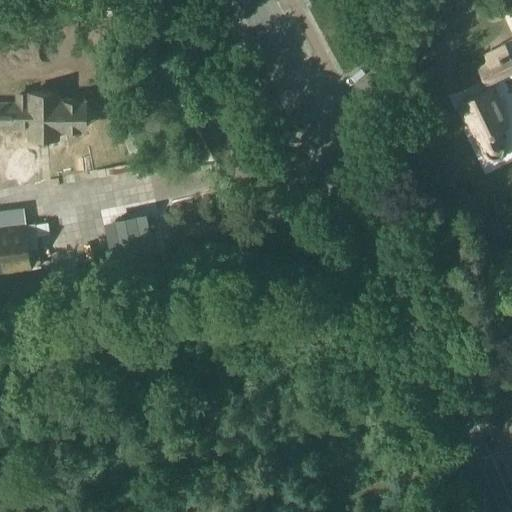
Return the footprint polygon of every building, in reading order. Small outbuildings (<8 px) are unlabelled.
[(484,65),(491,79),(505,72),(511,68),(511,55),(507,46),(506,44),(490,52),(494,59),(484,64),(484,65)] [(465,102),(486,148),(488,153),(491,157),(496,160),(501,158),(506,155),(507,150),(506,145),(504,140),(500,131),(509,127),(493,90),(465,102)] [(18,103),(0,103),(0,125),(20,125),(19,113),(31,113),(31,118),(65,117),(65,127),(81,127),(80,100),(52,100),(51,91),(29,91),(29,97),(27,97),(27,95),(18,95),(18,103)] [(206,265),(234,261),(234,259),(242,258),(240,245),(233,246),(232,236),(255,233),(253,215),(228,218),(228,221),(185,226),(187,239),(212,237),(213,245),(204,246),(206,265)] [(0,272),(31,268),(25,223),(0,225),(0,272)]
